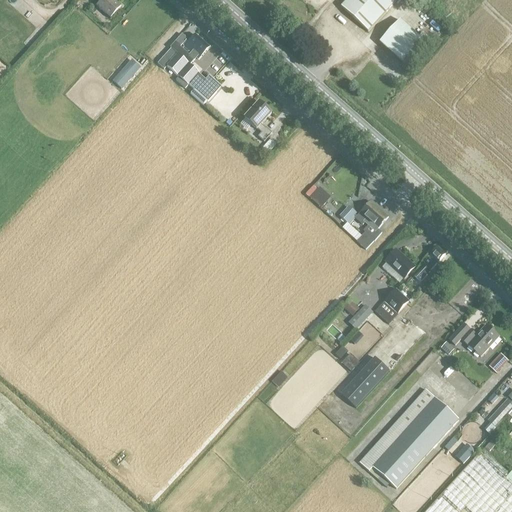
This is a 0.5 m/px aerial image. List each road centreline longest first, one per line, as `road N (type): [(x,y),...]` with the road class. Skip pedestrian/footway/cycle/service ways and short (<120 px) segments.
road 1 (residential): [(397,200),(172,0)]
road 2 (secondary): [(415,176),(218,0)]
road 3 (residential): [(511,301),(397,200)]
road 4 (secondary): [(511,260),(415,176)]
